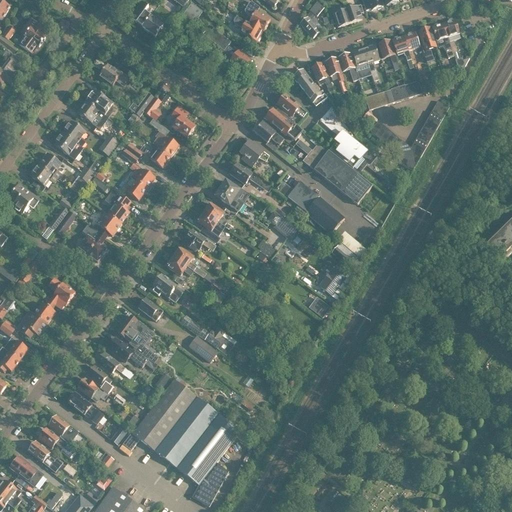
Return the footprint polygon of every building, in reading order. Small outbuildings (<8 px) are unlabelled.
[(0,0),(0,19),(1,20),(9,6),(0,0)] [(142,26),(155,36),(163,25),(144,11),(148,5),(141,0),(129,17),(136,22),(142,26)] [(337,27),(349,23),(345,10),(343,3),(339,5),(337,0),(332,0),(333,1),(330,2),(330,1),(327,2),(327,3),(326,3),(327,4),(326,4),(326,7),(327,7),(332,21),(335,20),(337,27)] [(371,9),(376,8),(377,9),(380,8),(381,6),(382,6),(380,0),(363,0),(367,10),(371,9)] [(192,2),(180,18),(177,22),(187,30),(202,10),(192,2)] [(263,32),(270,20),(256,12),(258,9),(252,2),(249,3),(245,10),(246,14),(252,17),(248,23),(263,32)] [(310,11),(306,16),(307,17),(300,24),(312,37),(322,28),(310,15),(313,13),(316,16),(323,7),(316,2),(309,11),(310,11)] [(345,10),(349,23),(362,19),(360,14),(363,12),(360,5),(345,10)] [(257,43),(263,32),(248,23),(240,19),(235,16),(232,21),(233,23),(240,28),(236,35),(246,44),(248,41),(257,43)] [(453,19),(442,23),(453,55),(452,52),(456,50),(453,40),(458,38),(459,36),(458,33),(453,19)] [(39,47),(45,38),(43,36),(47,31),(36,22),(32,28),(31,27),(24,36),(25,36),(19,45),(26,50),(32,42),(39,47)] [(453,55),(442,23),(431,27),(436,40),(438,46),(444,44),(448,57),(453,55)] [(7,40),(15,29),(8,25),(1,35),(7,40)] [(436,46),(429,27),(418,31),(424,50),(436,46)] [(231,48),(228,45),(230,42),(213,28),(209,33),(205,30),(202,34),(220,49),(215,55),(228,65),(230,62),(242,72),(243,71),(245,71),(246,69),(246,67),(251,60),(239,50),(237,52),(231,48)] [(414,32),(403,36),(407,50),(419,46),(414,32)] [(190,38),(184,34),(177,43),(183,48),(190,38)] [(16,77),(12,74),(18,66),(19,67),(23,61),(13,54),(17,49),(0,36),(0,48),(4,52),(5,51),(7,52),(4,56),(7,59),(0,68),(0,84),(2,86),(6,80),(11,84),(16,77)] [(407,50),(403,36),(391,40),(396,54),(403,51),(404,55),(409,68),(413,66),(410,59),(408,53),(407,50)] [(394,69),(398,68),(389,40),(377,44),(382,58),(389,56),(394,69)] [(374,45),(363,49),(371,72),(374,81),(379,80),(372,61),(379,59),(374,45)] [(371,72),(363,49),(351,53),(356,67),(354,68),(357,77),(371,72)] [(357,77),(354,68),(349,54),(338,57),(343,72),(349,70),(352,78),(357,77)] [(468,57),(462,58),(461,57),(455,59),(460,74),(468,59),(468,57)] [(344,81),(336,58),(332,60),(330,59),(327,60),(326,61),(325,62),(330,76),(336,74),(339,83),(342,92),(347,90),(344,81)] [(333,89),(327,74),(322,63),(311,67),(319,84),(325,82),(329,91),(333,89)] [(99,76),(113,87),(119,79),(125,85),(130,79),(114,67),(113,69),(107,65),(99,76)] [(327,97),(323,93),(322,94),(302,69),(293,77),(294,78),(293,78),(297,82),(313,102),(318,98),(321,102),(327,97)] [(404,85),(408,98),(422,93),(418,81),(404,85)] [(402,100),(408,98),(404,85),(398,87),(390,90),(394,102),(402,100)] [(108,100),(95,90),(86,102),(100,111),(104,114),(104,115),(108,118),(112,112),(109,109),(113,104),(108,100)] [(390,90),(377,94),(381,106),(394,102),(390,90)] [(381,106),(377,94),(365,98),(369,110),(381,106)] [(278,104),(292,116),(296,112),(303,117),(306,113),(285,95),(278,104)] [(139,117),(143,112),(150,101),(144,96),(132,112),(138,116),(139,117)] [(143,112),(152,118),(154,120),(159,113),(154,109),(159,102),(153,98),(150,101),(143,112)] [(445,112),(448,107),(437,101),(434,106),(445,112)] [(100,111),(86,102),(78,113),(91,123),(100,129),(104,124),(100,121),(104,115),(104,114),(100,111)] [(442,118),(445,112),(434,106),(431,112),(442,118)] [(172,127),(187,138),(195,127),(184,119),(188,113),(179,107),(175,112),(171,117),(177,121),(172,127)] [(333,133),(333,134),(338,137),(346,126),(332,107),(319,120),(333,133)] [(276,111),(273,109),(265,119),(287,136),(288,135),(295,141),(304,130),(278,109),(276,111)] [(371,125),(376,119),(367,111),(362,118),(371,125)] [(127,120),(132,123),(138,116),(132,112),(127,120)] [(439,123),(442,118),(431,112),(428,117),(439,123)] [(344,120),(348,126),(352,123),(348,117),(344,120)] [(436,128),(439,123),(428,117),(425,122),(436,128)] [(160,124),(154,120),(152,118),(149,122),(157,128),(160,124)] [(63,133),(82,147),(85,142),(81,139),(86,132),(72,121),(63,133)] [(383,125),(378,121),(369,131),(374,135),(383,125)] [(433,134),(436,128),(425,122),(422,127),(433,134)] [(270,137),(280,145),(284,139),(274,131),(273,132),(262,123),(254,132),(266,142),(270,137)] [(374,135),(379,139),(387,129),(383,125),(374,135)] [(332,138),(335,141),(335,142),(329,150),(352,168),(361,156),(369,160),(373,150),(360,144),(360,146),(349,138),(352,135),(346,126),(338,137),(333,134),(332,138)] [(430,139),(433,134),(422,127),(419,133),(430,139)] [(379,139),(383,143),(392,132),(387,129),(379,139)] [(151,143),(154,145),(159,148),(170,157),(179,146),(167,137),(167,138),(159,132),(155,137),(151,143)] [(383,143),(388,147),(397,137),(392,132),(383,143)] [(83,148),(63,133),(54,145),(74,160),(83,148)] [(427,144),(430,139),(419,133),(416,138),(427,144)] [(116,148),(122,140),(117,136),(115,139),(108,134),(105,139),(116,148)] [(388,147),(393,151),(401,141),(397,137),(388,147)] [(424,149),(427,144),(416,138),(413,143),(424,149)] [(116,148),(105,139),(98,148),(109,156),(116,148)] [(414,168),(410,148),(401,141),(393,151),(414,168)] [(245,157),(242,160),(253,169),(261,160),(266,162),(268,157),(249,142),(240,153),(245,157)] [(138,159),(142,153),(151,159),(150,160),(162,168),(170,157),(159,148),(154,145),(150,151),(143,146),(139,151),(130,143),(125,149),(138,159)] [(414,168),(424,149),(413,143),(410,148),(414,168)] [(321,160),(327,152),(317,144),(312,150),(311,149),(310,150),(321,160)] [(143,170),(134,164),(138,159),(125,149),(121,155),(133,163),(129,168),(134,171),(130,177),(135,181),(146,189),(155,178),(143,170)] [(302,160),(314,169),(321,160),(310,150),(302,160)] [(372,185),(328,150),(327,152),(321,160),(314,169),(357,204),(372,185)] [(53,175),(57,178),(60,173),(56,170),(61,164),(48,154),(39,165),(53,175)] [(84,166),(80,171),(91,179),(102,162),(95,158),(88,168),(84,166)] [(273,185),(253,171),(252,173),(245,168),(245,169),(238,163),(234,168),(233,167),(230,172),(231,173),(230,174),(245,184),(249,178),(255,183),(268,192),(273,185)] [(53,175),(39,165),(30,176),(44,186),(49,180),(53,183),(57,178),(53,175)] [(68,186),(77,193),(85,181),(89,184),(92,180),(91,179),(80,171),(80,170),(68,186)] [(105,176),(99,171),(95,177),(101,182),(105,176)] [(146,189),(135,181),(130,187),(125,183),(122,188),(127,191),(126,192),(138,201),(146,189)] [(221,187),(235,197),(243,203),(245,200),(248,196),(226,181),(225,182),(223,182),(220,186),(221,187)] [(277,189),(332,233),(344,218),(300,182),(296,186),(294,189),(286,182),(284,184),(282,182),(277,189)] [(27,209),(36,197),(19,184),(10,196),(15,200),(12,204),(22,211),(25,207),(27,209)] [(237,211),(242,204),(243,203),(235,197),(221,187),(221,188),(219,187),(216,192),(217,193),(215,195),(237,211)] [(125,210),(130,202),(120,195),(119,197),(111,191),(108,195),(110,196),(106,201),(111,205),(106,211),(105,211),(104,212),(107,214),(120,224),(129,213),(125,210)] [(58,203),(65,208),(69,202),(62,197),(58,203)] [(204,213),(223,226),(226,222),(220,218),(224,213),(210,204),(209,205),(208,204),(205,208),(206,209),(204,213)] [(282,218),(273,211),(267,220),(276,226),(282,218)] [(55,230),(55,231),(61,235),(60,234),(74,215),(70,212),(69,212),(55,231),(55,230)] [(213,241),(223,226),(204,213),(201,217),(200,216),(197,221),(198,221),(197,222),(208,230),(204,235),(213,241)] [(53,228),(61,219),(55,214),(48,225),(53,228)] [(120,224),(107,214),(98,226),(95,224),(92,228),(93,229),(105,237),(108,233),(112,236),(120,224)] [(291,239),(298,231),(283,218),(275,227),(291,239)] [(511,220),(486,246),(498,258),(495,261),(499,264),(511,251),(511,220)] [(77,248),(97,262),(107,249),(100,244),(105,237),(93,229),(88,235),(87,234),(77,248)] [(188,242),(186,246),(196,253),(202,245),(211,251),(215,245),(192,230),(185,240),(188,242)] [(291,239),(289,242),(295,247),(304,236),(298,231),(291,239)] [(332,252),(345,264),(350,258),(352,261),(358,255),(339,241),(332,252)] [(265,243),(259,251),(260,252),(266,256),(271,259),(277,251),(265,243)] [(203,278),(205,274),(206,273),(190,263),(193,257),(179,248),(178,248),(175,252),(176,253),(173,258),(203,278)] [(266,256),(260,252),(257,257),(263,261),(266,256)] [(24,271),(31,262),(27,258),(20,268),(24,271)] [(190,276),(193,271),(173,258),(170,262),(169,262),(166,266),(166,267),(180,277),(184,272),(190,276)] [(19,278),(24,282),(25,283),(37,266),(32,262),(24,271),(20,278),(19,278)] [(319,286),(332,296),(346,279),(333,269),(319,286)] [(11,274),(8,279),(14,283),(18,279),(11,274)] [(205,274),(203,278),(212,284),(214,280),(205,274)] [(155,288),(152,292),(158,297),(161,293),(175,303),(179,297),(183,292),(161,276),(155,285),(155,288)] [(184,281),(177,276),(174,280),(181,285),(184,281)] [(19,278),(15,284),(7,295),(12,299),(24,282),(19,278)] [(54,305),(61,309),(64,305),(65,306),(75,293),(62,283),(61,284),(53,278),(47,286),(55,292),(49,300),(54,305)] [(216,290),(208,300),(218,309),(226,298),(216,290)] [(15,301),(8,296),(0,306),(0,318),(1,320),(15,301)] [(329,308),(317,298),(309,308),(321,318),(329,308)] [(163,312),(146,299),(138,308),(156,321),(163,312)] [(42,302),(34,314),(46,324),(55,312),(51,309),(54,305),(49,300),(46,305),(42,302)] [(38,336),(46,324),(34,314),(29,311),(16,328),(29,338),(34,333),(38,336)] [(130,316),(117,333),(130,342),(138,332),(133,328),(138,322),(130,316)] [(0,325),(0,329),(8,335),(13,328),(3,321),(0,325)] [(187,327),(198,336),(203,330),(192,321),(187,327)] [(212,329),(204,339),(225,355),(233,344),(212,329)] [(12,346),(8,352),(20,360),(28,348),(17,341),(16,341),(11,337),(7,342),(12,346)] [(209,363),(217,353),(196,337),(189,347),(209,363)] [(128,349),(115,339),(108,348),(125,363),(129,357),(142,368),(148,360),(135,350),(131,354),(130,353),(130,352),(127,350),(128,349)] [(152,363),(154,364),(154,363),(158,358),(140,344),(135,350),(148,360),(152,363)] [(20,360),(8,352),(1,346),(0,346),(0,369),(3,372),(6,367),(12,371),(20,360)] [(296,352),(303,355),(306,349),(300,346),(296,352)] [(96,363),(111,374),(115,369),(129,379),(132,374),(104,353),(96,363)] [(158,358),(154,363),(160,367),(164,363),(158,358)] [(112,380),(94,366),(87,376),(100,386),(98,388),(106,394),(111,387),(108,385),(112,380)] [(163,374),(155,385),(161,389),(169,379),(163,374)] [(77,388),(93,401),(97,396),(102,400),(105,395),(85,379),(77,388)] [(132,435),(154,452),(197,398),(175,380),(132,435)] [(74,393),(67,402),(97,425),(103,415),(91,406),(74,393)] [(148,393),(141,401),(148,407),(155,398),(148,393)] [(154,452),(176,469),(219,415),(197,398),(154,452)] [(216,462),(240,431),(219,415),(176,469),(198,486),(216,462)] [(60,435),(59,437),(69,445),(78,434),(56,416),(48,426),(60,435)] [(126,433),(120,428),(110,440),(117,445),(126,433)] [(54,444),(61,450),(60,452),(70,460),(75,453),(45,429),(38,438),(51,448),(54,444)] [(49,468),(53,464),(57,459),(35,442),(28,451),(42,463),(49,468)] [(103,462),(109,466),(114,460),(108,455),(103,462)] [(10,468),(34,487),(43,476),(19,457),(10,468)] [(216,462),(198,486),(191,496),(208,506),(227,471),(216,462)] [(102,483),(99,480),(96,485),(103,490),(111,480),(107,477),(102,483)] [(0,486),(0,491),(17,504),(20,500),(16,497),(20,492),(5,480),(0,486)] [(145,511),(113,488),(94,511),(145,511)] [(17,504),(0,491),(0,505),(2,508),(7,502),(13,508),(17,504)] [(93,506),(99,498),(90,491),(84,498),(93,506)] [(334,491),(331,494),(330,496),(327,500),(332,504),(337,499),(340,495),(334,491)] [(88,511),(93,507),(79,495),(65,511),(88,511)] [(40,511),(47,504),(36,496),(32,501),(38,506),(33,511),(40,511)]
